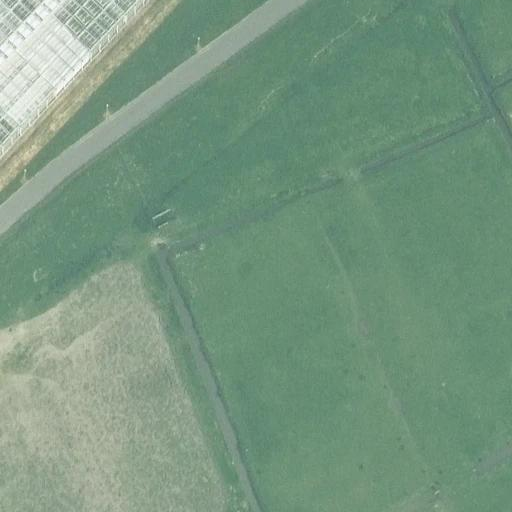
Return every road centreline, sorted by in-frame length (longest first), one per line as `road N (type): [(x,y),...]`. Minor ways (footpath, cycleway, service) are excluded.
road 1 (unclassified): [(0,219),(285,0)]
road 2 (unclassified): [(273,249),(454,432)]
road 3 (unclassified): [(104,410),(273,249)]
road 4 (unclassified): [(273,249),(432,96)]
road 5 (unclassified): [(212,511),(104,410)]
road 6 (unclassified): [(332,0),(432,96)]
road 7 (unclassified): [(104,410),(0,334)]
